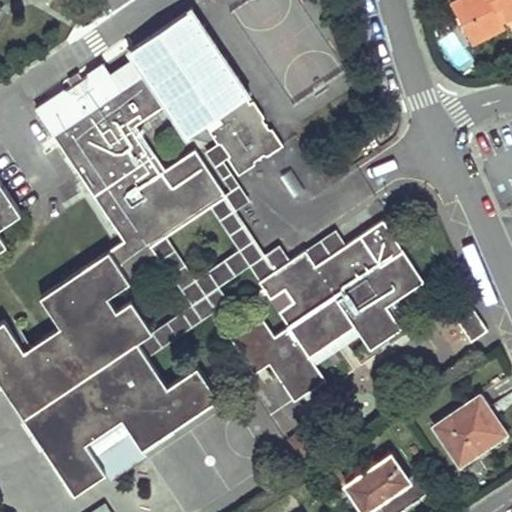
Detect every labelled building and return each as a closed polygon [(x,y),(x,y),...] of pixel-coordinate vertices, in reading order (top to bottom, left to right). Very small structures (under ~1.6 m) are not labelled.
[(452,0),(463,22),(473,17),(474,13),(469,3),(474,0),(452,0)] [(511,0),(474,0),(469,3),(474,13),(473,17),(463,22),(473,43),(506,27),(504,21),(511,17),(511,0)] [(25,348),(5,318),(0,321),(0,379),(75,491),(106,470),(86,440),(125,414),(146,444),(218,395),(198,364),(168,384),(148,355),(138,339),(153,330),(132,298),(117,308),(108,294),(161,259),(152,244),(164,236),(210,205),(226,194),(195,148),(166,168),(136,123),(165,103),(187,135),(217,115),(221,121),(209,129),(218,142),(222,142),(230,153),(228,157),(239,173),(255,162),(255,159),(264,153),(267,154),(283,144),(272,127),(268,127),(263,119),(264,115),(253,99),(250,101),(246,95),(249,93),(191,7),(129,50),(134,57),(145,72),(123,87),(112,72),(106,63),(43,103),(41,112),(125,239),(41,295),(60,324),(25,348)] [(134,57),(112,72),(123,87),(145,72),(134,57)] [(218,142),(205,152),(231,191),(226,194),(235,210),(250,199),(224,161),(228,157),(230,153),(222,142),(218,142)] [(0,231),(0,225),(22,211),(0,178),(0,246),(7,242),(0,231)] [(164,236),(152,244),(161,259),(190,305),(153,330),(138,339),(148,355),(228,301),(219,285),(251,264),(260,279),(290,259),(280,244),(265,254),(235,210),(226,194),(210,205),(238,249),(193,280),(164,236)] [(367,209),(306,249),(316,263),(376,223),(367,209)] [(290,259),(260,279),(290,324),(275,334),(260,312),(229,332),(254,370),(269,360),(294,397),(325,377),(315,361),(311,354),(356,325),(360,332),(370,347),(402,327),(387,304),(424,279),(383,219),(376,223),(316,263),(306,249),(290,259)] [(454,314),(471,340),(488,328),(471,302),(454,314)] [(356,325),(311,354),(315,361),(360,332),(356,325)] [(486,411),(491,407),(480,392),(433,424),(460,464),(503,435),(486,411)] [(291,439),(301,453),(314,443),(305,429),(291,439)] [(511,440),(482,459),(491,473),(511,460),(511,440)] [(392,452),(346,483),(364,511),(386,496),(396,511),(426,492),(414,475),(410,478),(392,452)] [(111,511),(103,502),(89,511),(111,511)]
